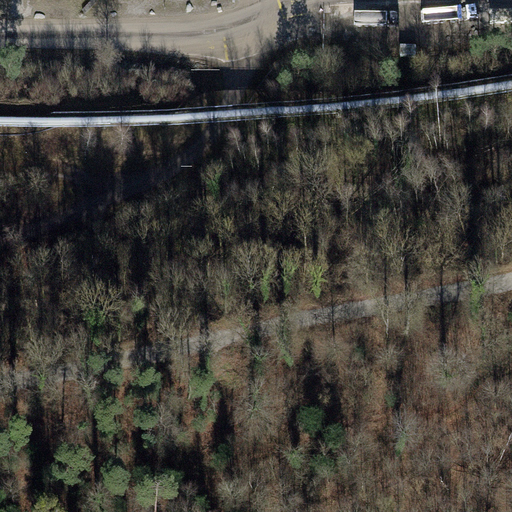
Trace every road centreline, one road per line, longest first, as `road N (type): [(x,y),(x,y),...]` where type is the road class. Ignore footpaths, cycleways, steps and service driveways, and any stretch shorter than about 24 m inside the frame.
road 1 (track): [(511,279),(0,375)]
road 2 (track): [(253,29),(0,35)]
road 3 (track): [(123,191),(181,162),(213,131),(236,92),(253,29)]
road 4 (track): [(0,240),(123,191)]
road 5 (track): [(123,191),(64,171),(0,169)]
